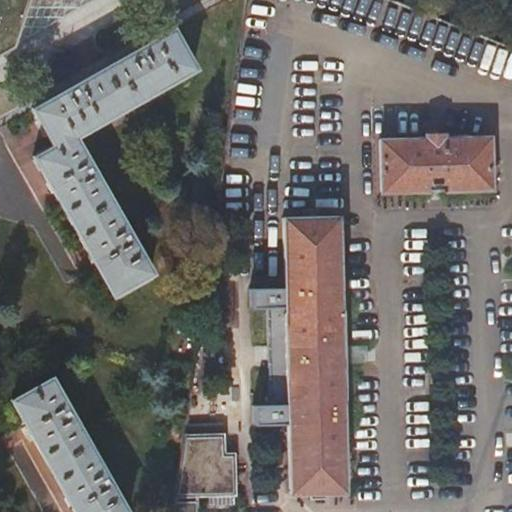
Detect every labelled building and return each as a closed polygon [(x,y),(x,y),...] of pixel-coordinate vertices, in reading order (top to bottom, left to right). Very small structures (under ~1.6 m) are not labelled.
[(0,0),(0,52),(10,47),(26,0),(0,0)] [(33,157),(116,303),(155,281),(73,137),(193,68),(172,30),(32,109),(52,146),(33,157)] [(381,140),(382,192),(491,191),(490,139),(444,140),(444,136),(426,137),(426,140),(381,140)] [(286,400),(289,493),(342,492),(340,399),(341,399),(340,312),(338,312),(336,218),(283,219),(285,313),(266,313),(266,330),(251,330),(251,331),(241,331),(242,383),(253,383),(253,384),(268,383),(268,400),(286,400)] [(243,288),(244,309),(276,308),(275,287),(243,288)] [(10,400),(73,511),(125,511),(50,378),(10,400)] [(277,425),(277,404),(246,405),(246,426),(277,425)] [(216,436),(182,437),(171,511),(197,511),(197,495),(235,495),(234,455),(224,456),(224,437),(216,436)]
